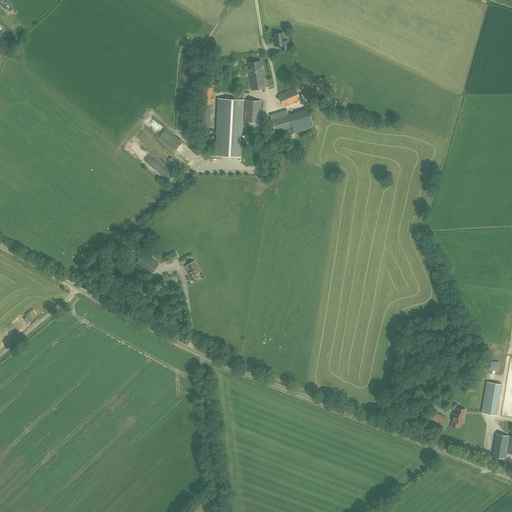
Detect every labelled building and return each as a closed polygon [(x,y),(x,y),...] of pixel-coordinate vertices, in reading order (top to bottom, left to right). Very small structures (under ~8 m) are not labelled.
[(275,41),(275,46),(281,45),(282,50),(289,49),(288,42),(288,40),(284,40),(283,33),(275,34),(275,41)] [(252,90),(266,88),(263,69),(262,70),(261,61),(248,63),(250,72),(249,72),(252,90)] [(315,93),(314,95),(321,97),(321,94),(324,79),(317,78),(315,93)] [(284,107),(301,99),(295,86),(279,94),(284,107)] [(201,113),(201,128),(210,128),(212,113),(212,104),(213,88),(205,87),(204,104),(202,103),(201,113)] [(219,99),(216,156),(241,157),(243,110),(244,110),(244,100),(219,99)] [(246,100),(245,122),(260,122),(261,101),(246,100)] [(294,127),(288,109),(272,115),(278,132),(294,127)] [(154,118),(150,125),(157,128),(160,122),(154,118)] [(183,143),(161,126),(156,132),(179,149),(183,143)] [(217,137),(217,136),(216,135),(216,134),(215,133),(215,132),(214,131),(213,130),(212,130),(210,130),(209,130),(208,130),(207,130),(206,130),(205,131),(204,132),(203,133),(203,134),(202,135),(202,136),(202,137),(202,138),(202,140),(203,141),(203,142),(204,143),(205,143),(206,144),(207,144),(208,145),(209,145),(210,145),(212,144),(213,144),(214,143),(215,143),(215,142),(216,141),(216,140),(217,138),(217,137)] [(151,275),(160,264),(145,253),(137,264),(151,275)] [(196,273),(200,271),(195,261),(187,265),(191,272),(188,273),(191,280),(198,277),(196,273)] [(482,413),(492,414),(497,383),(487,382),(482,413)] [(464,423),(465,414),(466,409),(463,409),(457,408),(456,413),(454,412),(452,426),(459,427),(460,422),(464,423)] [(440,415),(433,411),(430,418),(437,422),(444,424),(446,421),(439,418),(440,415)] [(511,436),(496,434),(492,456),(505,458),(506,452),(511,453),(511,436)]
